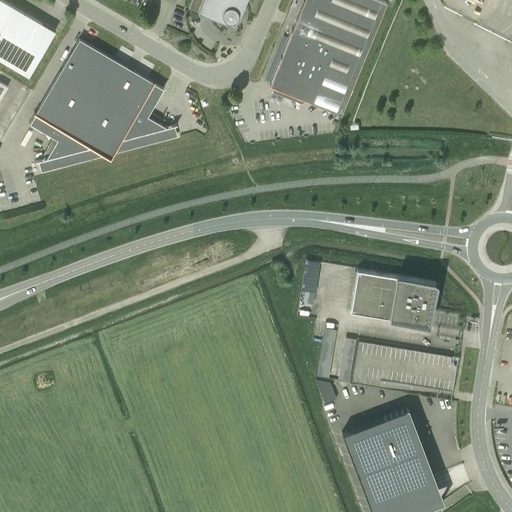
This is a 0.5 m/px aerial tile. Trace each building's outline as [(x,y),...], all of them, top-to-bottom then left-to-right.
[(0,0),(0,58),(16,68),(28,75),(54,30),(42,23),(1,0),(0,0)] [(191,0),(188,8),(226,23),(227,23),(225,22),(225,20),(226,21),(227,21),(228,21),(229,21),(230,22),(231,21),(232,21),(233,21),(234,21),(234,20),(235,20),(236,19),(236,18),(237,18),(237,17),(237,16),(239,17),(238,19),(239,19),(246,0),(191,0)] [(386,1),(384,0),(303,0),(269,84),(273,85),(271,88),(273,91),(301,103),(304,101),(305,98),(341,113),(386,1)] [(35,113),(30,123),(49,134),(53,136),(45,150),(40,159),(35,160),(36,161),(39,160),(42,170),(104,154),(110,157),(113,151),(176,135),(173,125),(177,124),(177,123),(166,126),(147,115),(163,88),(154,82),(155,81),(154,80),(154,81),(79,38),(35,112),(34,112),(35,113)] [(302,301),(313,301),(315,264),(320,265),(320,259),(305,258),(302,301)] [(429,325),(436,281),(355,267),(347,311),(429,325)] [(452,391),(458,356),(358,340),(351,382),(437,397),(438,388),(452,391)] [(330,381),(316,378),(325,402),(336,398),(330,381)] [(408,406),(341,431),(372,511),(412,511),(430,505),(414,463),(426,458),(407,409),(408,408),(408,406)]
